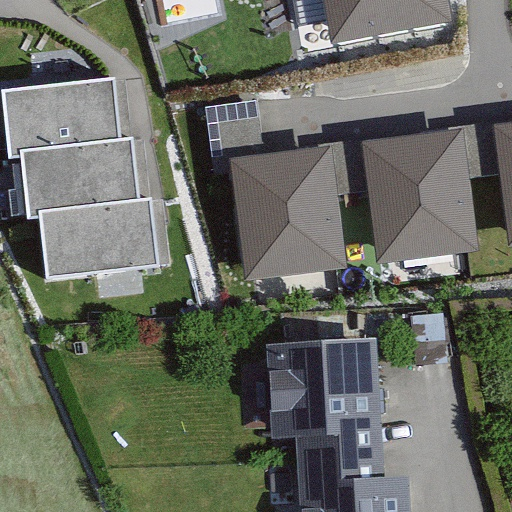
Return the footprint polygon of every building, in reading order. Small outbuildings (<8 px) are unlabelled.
[(323,0),(330,34),(453,13),(450,0),(323,0)] [(21,144),(122,130),(113,67),(4,81),(12,145),(21,144)] [(511,239),(511,113),(494,116),(511,240),(511,239)] [(463,123),(363,134),(376,254),(476,243),(463,123)] [(40,205),(139,192),(131,129),(122,130),(21,144),(30,206),(40,205)] [(332,139),(230,151),(244,270),(345,258),(332,139)] [(139,192),(40,205),(49,269),(159,255),(151,190),(139,192)] [(389,487),(378,345),(274,353),(282,451),(300,450),(305,511),(413,511),(411,486),(389,487)]
